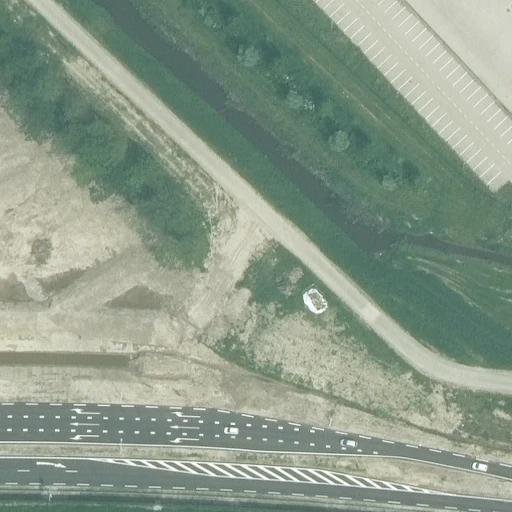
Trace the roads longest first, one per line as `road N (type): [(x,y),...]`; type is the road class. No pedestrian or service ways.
road 1 (unclassified): [(36,0),(397,340),(452,376),(511,384)]
road 2 (primary): [(511,472),(277,433),(0,422)]
road 3 (primary): [(0,479),(134,480),(511,508)]
